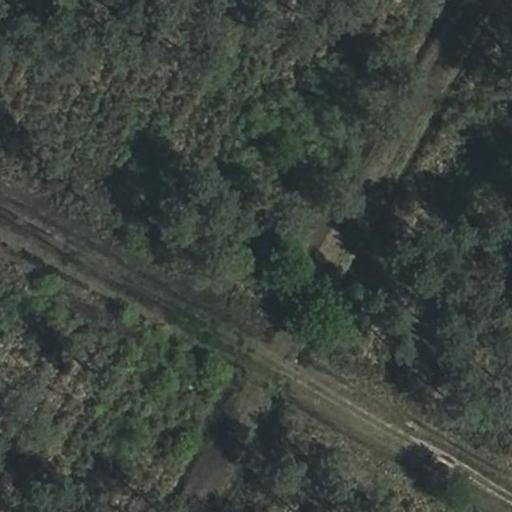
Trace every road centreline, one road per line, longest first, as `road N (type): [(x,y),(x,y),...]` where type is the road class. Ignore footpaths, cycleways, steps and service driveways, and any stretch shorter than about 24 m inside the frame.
road 1 (track): [(511,504),(0,216)]
road 2 (track): [(487,0),(200,511)]
